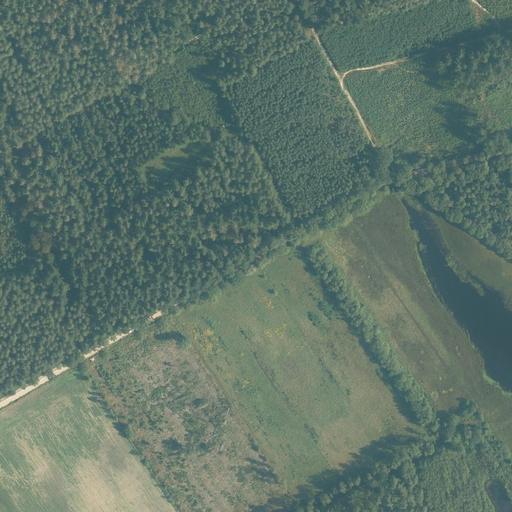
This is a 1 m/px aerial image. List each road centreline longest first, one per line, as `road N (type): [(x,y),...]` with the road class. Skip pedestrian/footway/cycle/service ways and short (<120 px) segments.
road 1 (track): [(0,404),(393,179)]
road 2 (track): [(392,177),(337,79),(511,29)]
road 3 (track): [(174,0),(194,37),(84,102),(34,11)]
road 4 (track): [(79,352),(0,190)]
road 5 (track): [(0,272),(147,188)]
road 6 (track): [(511,246),(402,174)]
road 7 (track): [(393,179),(511,147)]
